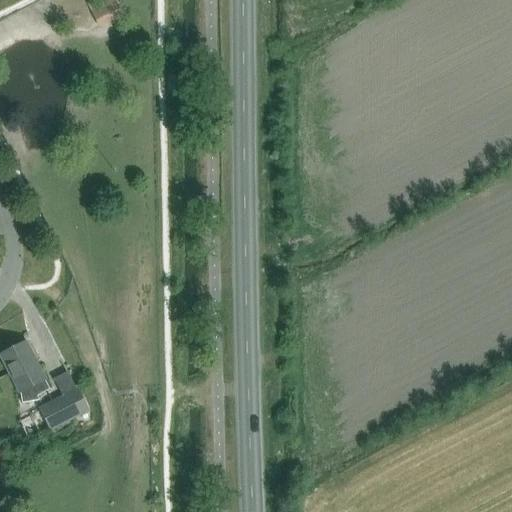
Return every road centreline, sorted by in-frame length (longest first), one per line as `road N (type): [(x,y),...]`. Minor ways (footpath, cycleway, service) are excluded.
road 1 (unclassified): [(312,0),(323,511)]
road 2 (primary): [(252,511),(243,0)]
